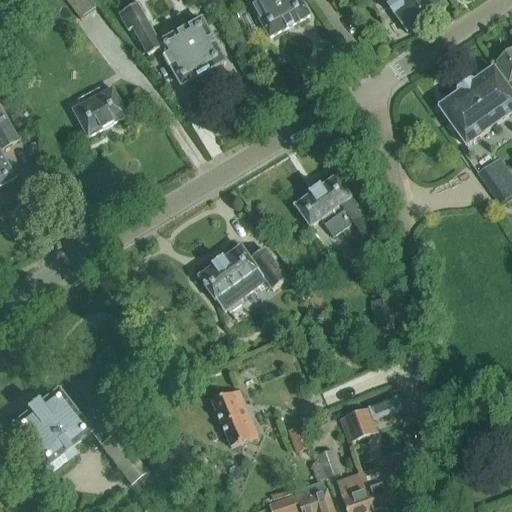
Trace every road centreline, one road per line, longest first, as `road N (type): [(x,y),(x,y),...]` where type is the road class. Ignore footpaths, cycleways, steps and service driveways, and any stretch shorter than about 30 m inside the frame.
road 1 (tertiary): [(0,302),(374,83)]
road 2 (residential): [(374,83),(401,220),(437,511)]
road 3 (tertiary): [(374,83),(505,0)]
